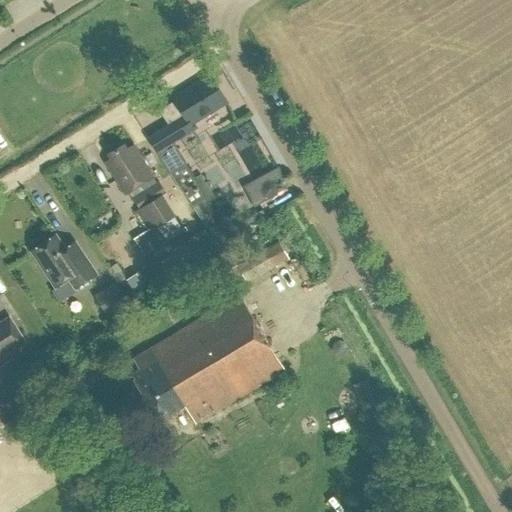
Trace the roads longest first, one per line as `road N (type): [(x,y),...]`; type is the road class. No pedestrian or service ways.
road 1 (unclassified): [(499,511),(226,42)]
road 2 (residential): [(226,42),(0,188)]
